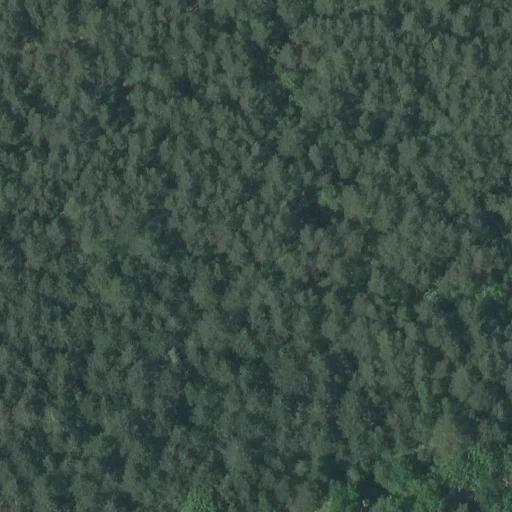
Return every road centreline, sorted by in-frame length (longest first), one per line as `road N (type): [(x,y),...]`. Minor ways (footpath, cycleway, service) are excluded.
road 1 (track): [(0,68),(193,0)]
road 2 (track): [(380,511),(511,484)]
